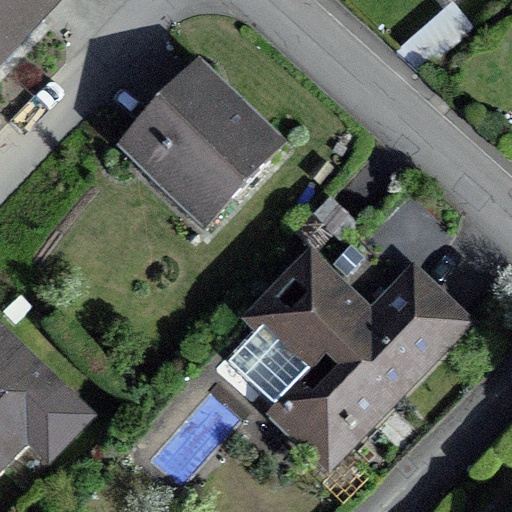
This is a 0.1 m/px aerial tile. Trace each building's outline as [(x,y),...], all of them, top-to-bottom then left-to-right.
[(0,0),(0,60),(40,18),(27,6),(32,0),(0,0)] [(279,150),(203,78),(130,155),(207,227),(279,150)] [(330,201),(314,217),(341,243),(357,227),(330,201)] [(291,425),(328,461),(458,326),(428,298),(416,311),(401,296),(371,328),(311,270),(258,324),(326,389),(291,425)] [(0,461),(26,435),(48,455),(82,419),(0,340),(0,461)]
